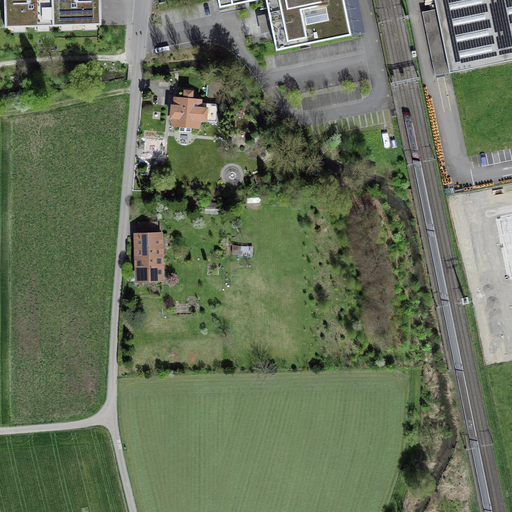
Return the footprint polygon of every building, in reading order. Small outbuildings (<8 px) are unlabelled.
[(4,0),(5,25),(101,22),(100,0),(4,0)] [(217,0),(219,9),(261,0),(265,0),(269,16),(260,18),(263,30),(271,29),(276,51),(352,35),(344,0),(217,0)] [(511,0),(431,0),(448,77),(511,63),(511,0)] [(192,91),(185,91),(184,101),(177,101),(175,123),(180,123),(179,131),(191,132),(191,124),(196,125),(197,119),(205,120),(216,121),(218,104),(197,102),(197,103),(192,102),(192,91)] [(163,139),(147,137),(145,158),(161,160),(163,139)] [(511,364),(511,176),(443,189),(483,370),(511,364)] [(218,206),(204,206),(204,214),(218,214),(218,206)] [(158,235),(138,236),(139,256),(136,256),(136,268),(139,268),(139,278),(163,277),(163,261),(161,261),(161,255),(159,255),(158,235)]
